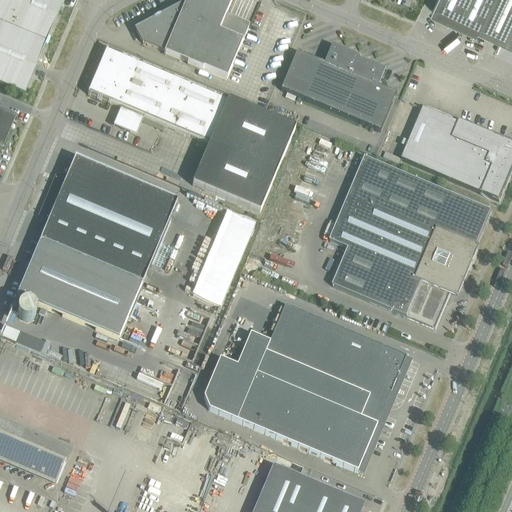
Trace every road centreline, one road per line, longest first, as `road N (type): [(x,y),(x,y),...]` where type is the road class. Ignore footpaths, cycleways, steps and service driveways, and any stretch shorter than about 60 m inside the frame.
road 1 (unknown): [(0,311),(130,360),(151,355),(202,229),(200,206),(186,194),(48,133)]
road 2 (unclassified): [(0,249),(96,21),(127,0)]
road 3 (tertiary): [(511,264),(407,511)]
road 4 (unclassified): [(511,90),(302,0)]
road 5 (unknown): [(0,401),(78,429),(105,450),(93,511)]
